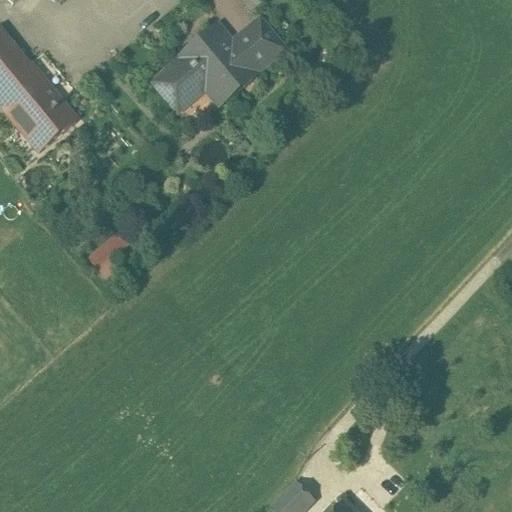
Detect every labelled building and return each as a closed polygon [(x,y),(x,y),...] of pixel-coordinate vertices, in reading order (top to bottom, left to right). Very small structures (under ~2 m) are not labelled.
[(0,0),(13,13),(24,0),(0,0)] [(255,0),(237,0),(252,17),(262,8),(255,0)] [(0,89),(30,66),(0,29),(0,89)] [(174,69),(154,86),(178,114),(209,87),(224,105),(231,100),(245,89),(242,86),(253,77),(256,80),(257,79),(255,76),(282,53),(263,30),(232,55),(226,48),(229,45),(216,29),(179,60),(183,65),(176,71),(174,69)] [(30,66),(0,89),(0,106),(39,155),(77,124),(30,66)] [(117,233),(88,255),(95,264),(124,242),(117,233)] [(95,264),(104,278),(139,254),(130,241),(95,264)] [(295,485),(268,511),(304,511),(314,503),(295,485)]
